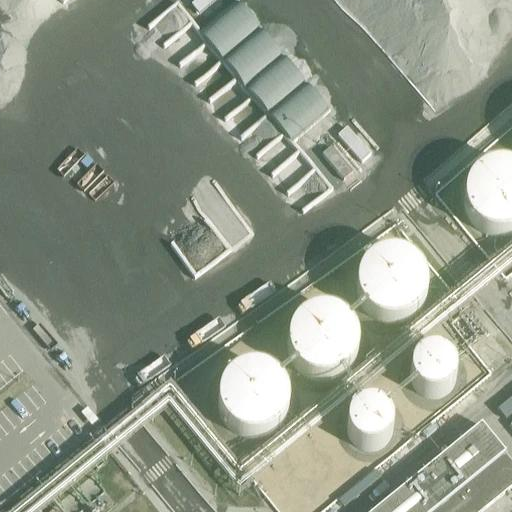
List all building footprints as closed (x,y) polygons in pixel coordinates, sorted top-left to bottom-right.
[(221,14),(242,1),(241,0),(214,0),(213,1),(221,14)] [(348,180),(358,171),(336,146),(325,155),(348,180)] [(476,228),(486,236),(498,238),(510,237),(511,235),(511,172),(505,170),(494,170),(484,174),(474,181),(467,192),(465,205),(468,218),(476,228)] [(366,314),(377,321),(389,324),(401,322),(412,317),(420,307),(424,296),(424,284),(421,274),(415,265),(406,259),(396,256),(385,256),(380,256),(375,259),(365,267),(358,278),(356,291),(359,303),(366,314)] [(297,373),(307,380),(319,383),(331,381),(342,376),(350,366),(355,355),(355,343),(351,333),(345,324),(336,318),(326,315),(315,315),(305,318),(295,326),(288,337),(286,350),(289,362),(297,373)] [(412,375),(412,384),(416,392),(424,398),(433,400),(442,399),(449,393),(454,386),(456,378),(454,371),(451,364),(445,359),(438,356),(429,356),(421,360),(415,367),(412,375)] [(228,430),(238,437),(250,440),(262,438),(273,433),(281,423),(286,412),(286,400),(282,390),(276,381),(267,375),(257,372),(246,372),(236,375),(226,383),(219,394),(217,407),(220,419),(228,430)] [(511,395),(495,410),(511,430),(511,395)] [(348,427),(349,435),(353,444),(360,450),(369,452),(378,450),(386,445),(391,437),(392,430),(391,422),(387,416),(381,411),(374,408),(365,408),(357,412),(351,418),(348,427)] [(484,511),(511,489),(511,466),(505,457),(481,429),(476,433),(410,487),(401,494),(389,504),(378,511),(484,511)]
